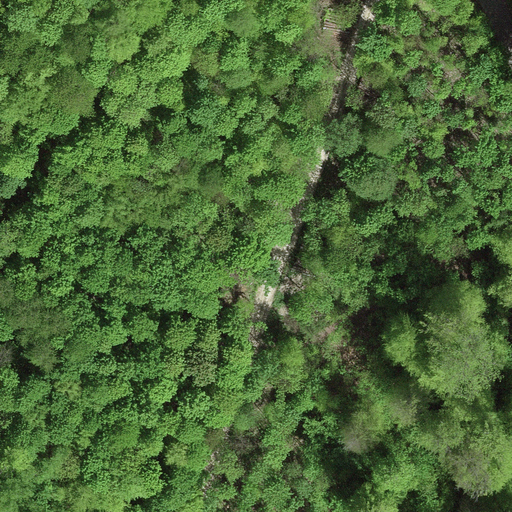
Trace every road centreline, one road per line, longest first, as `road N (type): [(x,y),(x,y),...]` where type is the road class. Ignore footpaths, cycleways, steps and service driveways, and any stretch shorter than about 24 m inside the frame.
road 1 (track): [(372,0),(249,343)]
road 2 (track): [(249,343),(192,511)]
